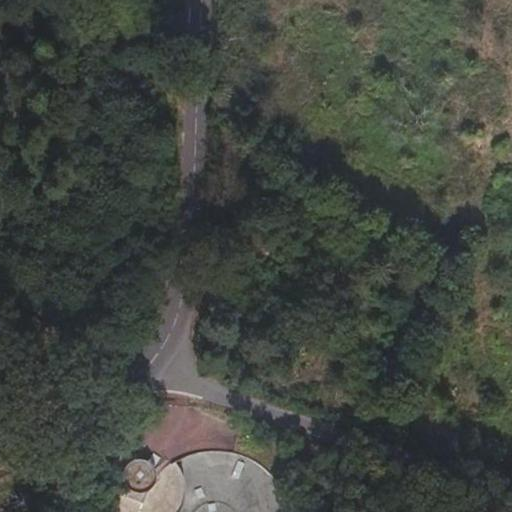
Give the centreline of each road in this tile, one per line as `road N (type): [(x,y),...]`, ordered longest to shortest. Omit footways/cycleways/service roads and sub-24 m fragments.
road 1 (unclassified): [(146,367),(511,490)]
road 2 (tertiary): [(197,0),(185,288),(165,346),(146,367)]
road 3 (tertiary): [(146,367),(97,401),(0,446)]
